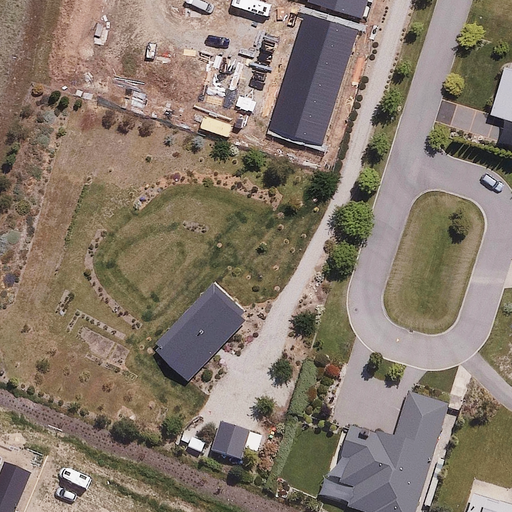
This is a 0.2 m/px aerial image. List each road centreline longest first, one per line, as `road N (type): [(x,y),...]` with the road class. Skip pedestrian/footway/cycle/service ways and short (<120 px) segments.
road 1 (residential): [(407,163),(476,186),(501,216),(475,321),(460,345),(410,349),(381,337),(364,295)]
road 2 (residential): [(407,163),(455,0)]
road 3 (residential): [(364,295),(407,163)]
